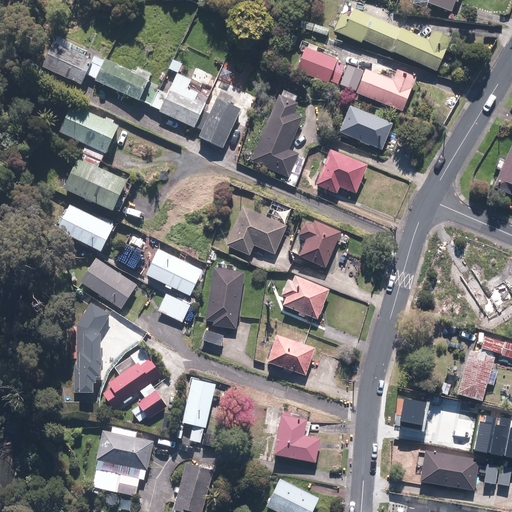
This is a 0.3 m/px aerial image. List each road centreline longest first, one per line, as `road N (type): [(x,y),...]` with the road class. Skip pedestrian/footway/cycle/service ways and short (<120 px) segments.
road 1 (residential): [(430,199),(369,385),(361,511)]
road 2 (unknown): [(127,104),(210,153),(401,229)]
road 3 (residential): [(511,58),(430,199)]
